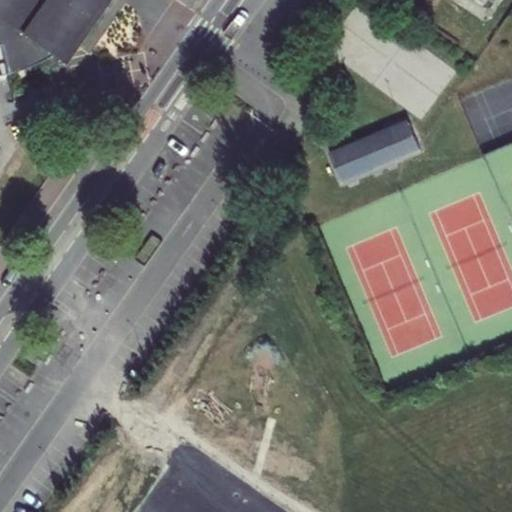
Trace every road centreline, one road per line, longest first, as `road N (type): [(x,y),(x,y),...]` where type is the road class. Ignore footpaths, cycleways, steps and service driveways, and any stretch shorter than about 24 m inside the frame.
road 1 (residential): [(0,362),(256,0)]
road 2 (residential): [(221,0),(0,313)]
